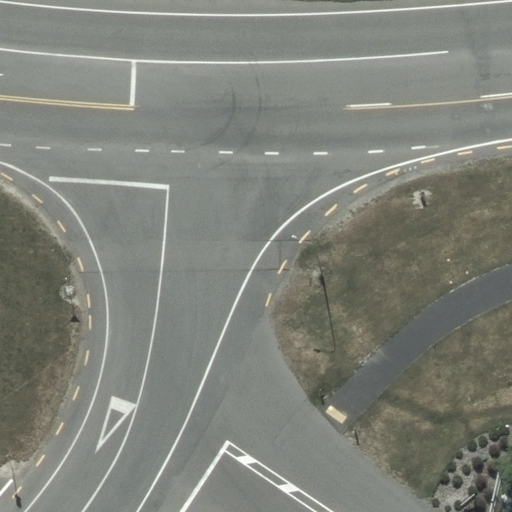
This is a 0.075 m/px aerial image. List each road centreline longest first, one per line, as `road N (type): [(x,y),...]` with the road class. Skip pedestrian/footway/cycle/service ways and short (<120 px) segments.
road 1 (unclassified): [(82,511),(122,445),(148,361),(163,257),(168,109)]
road 2 (unclassified): [(168,109),(511,95)]
road 3 (unclassified): [(0,98),(168,109)]
